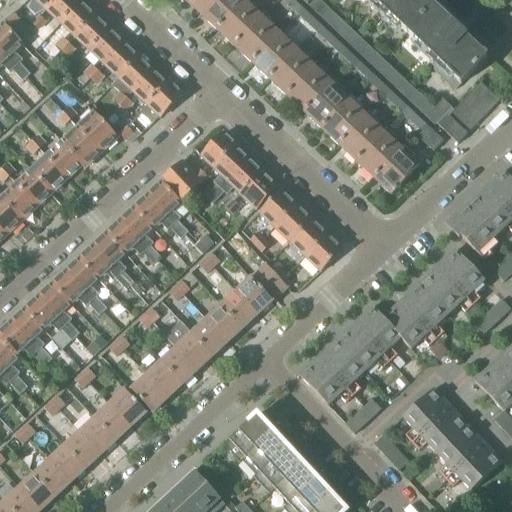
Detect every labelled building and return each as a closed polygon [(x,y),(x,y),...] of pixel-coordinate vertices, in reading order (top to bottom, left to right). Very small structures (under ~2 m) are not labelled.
[(33,0),(46,11),(56,0),(33,0)] [(39,18),(44,24),(54,33),(61,26),(80,5),(74,0),(56,0),(46,11),(39,18)] [(182,0),(198,15),(213,0),(182,0)] [(213,0),(198,15),(216,32),(244,3),(240,0),(213,0)] [(280,0),(298,17),(303,11),(291,0),(280,0)] [(316,0),(308,8),(315,15),(323,6),(316,0)] [(368,0),(385,15),(398,0),(368,0)] [(398,0),(385,15),(406,35),(432,8),(431,7),(430,7),(422,0),(398,0)] [(216,32),(233,48),(261,20),(244,3),(216,32)] [(61,26),(75,39),(95,19),(80,5),(61,26)] [(315,15),(427,120),(435,112),(433,111),(382,62),(386,58),(377,50),(373,54),(323,6),(315,15)] [(406,35),(433,61),(459,33),(452,27),(451,27),(434,11),(434,10),(432,8),(406,35)] [(298,17),(315,32),(320,27),(303,11),(298,17)] [(5,22),(6,23),(10,28),(18,22),(12,16),(5,22)] [(31,25),(37,31),(44,24),(39,18),(38,18),(31,25)] [(75,39),(88,52),(108,31),(95,19),(75,39)] [(233,48),(251,65),(278,36),(261,20),(233,48)] [(2,26),(0,27),(0,51),(26,79),(30,76),(19,64),(22,62),(15,54),(22,48),(2,26)] [(315,32),(332,49),(337,43),(320,27),(315,32)] [(88,52),(103,66),(123,45),(108,31),(88,52)] [(459,33),(433,61),(427,67),(454,92),(486,59),(483,57),(483,56),(482,57),(465,41),(466,40),(465,40),(465,39),(459,33)] [(251,65),(268,82),(296,52),(278,36),(251,65)] [(55,47),(61,53),(68,46),(62,40),(55,47)] [(332,49),(350,66),(355,60),(337,43),(332,49)] [(103,66),(117,79),(137,59),(123,45),(103,66)] [(68,46),(61,53),(66,58),(73,51),(68,46)] [(0,51),(0,67),(2,66),(9,74),(12,71),(22,83),(26,79),(0,51)] [(268,82),(286,98),(313,69),(296,52),(268,82)] [(125,100),(132,93),(152,73),(137,59),(117,79),(111,86),(120,95),(113,102),(119,108),(125,100)] [(350,66),(367,82),(372,76),(355,60),(350,66)] [(84,75),(90,80),(97,73),(91,68),(84,75)] [(286,98),(303,115),(331,86),(313,69),(286,98)] [(97,73),(90,80),(95,85),(102,78),(97,73)] [(132,93),(146,106),(166,86),(152,73),(132,93)] [(367,82),(385,98),(390,93),(372,76),(367,82)] [(168,83),(166,86),(146,106),(159,119),(181,96),(168,83)] [(480,84),(472,93),(490,111),(499,102),(480,84)] [(303,115),(321,131),(348,102),(331,86),(303,115)] [(385,98),(402,115),(407,110),(390,93),(385,98)] [(472,93),(463,102),(482,120),(490,111),(472,93)] [(49,101),(62,115),(69,122),(74,117),(63,105),(64,104),(56,95),(49,101)] [(125,100),(119,108),(124,113),(131,106),(125,100)] [(321,131),(339,148),(366,118),(348,102),(321,131)] [(435,112),(427,120),(434,127),(450,110),(442,102),(433,111),(435,112)] [(463,102),(455,111),(474,129),(482,120),(463,102)] [(402,115),(419,131),(425,126),(407,110),(402,115)] [(455,111),(447,119),(466,137),(474,129),(455,111)] [(92,114),(76,129),(100,155),(116,140),(92,114)] [(69,122),(62,115),(56,120),(63,128),(69,122)] [(339,148),(356,164),(383,135),(366,118),(339,148)] [(466,137),(447,119),(438,128),(457,146),(466,137)] [(100,155),(76,129),(70,122),(62,130),(68,137),(59,145),(81,167),(84,170),(100,155)] [(425,126),(419,131),(415,136),(433,153),(443,143),(425,126)] [(119,137),(125,143),(132,136),(127,130),(119,137)] [(207,179),(214,171),(234,149),(236,148),(223,135),(201,158),(208,165),(200,172),(207,179)] [(356,164),(373,181),(401,151),(383,135),(356,164)] [(43,146),(37,138),(31,144),(38,151),(43,146)] [(38,151),(31,144),(26,149),(32,156),(38,151)] [(59,145),(50,153),(45,158),(66,181),(81,167),(59,145)] [(205,198),(209,202),(248,162),(234,149),(214,171),(221,177),(213,185),(216,188),(205,198)] [(401,151),(373,181),(391,198),(394,195),(397,192),(396,192),(419,169),(401,151)] [(45,158),(30,172),(51,195),(66,181),(45,158)] [(233,203),(240,196),(262,176),(248,162),(209,202),(212,205),(223,194),(225,197),(226,196),(233,203)] [(181,164),(163,181),(182,201),(206,179),(199,172),(193,177),(181,164)] [(6,167),(1,172),(8,179),(13,174),(6,167)] [(30,172),(15,186),(36,209),(51,195),(30,172)] [(493,199),(511,219),(511,182),(503,173),(491,184),(495,188),(490,193),(495,198),(493,199)] [(262,176),(240,196),(255,211),(277,189),(262,176)] [(160,184),(146,197),(184,237),(187,234),(177,223),(180,220),(179,220),(187,213),(160,184)] [(15,186),(0,199),(0,201),(21,223),(36,209),(15,186)] [(258,215),(273,230),(295,207),(280,192),(258,215)] [(478,196),(466,207),(495,238),(506,228),(511,234),(511,219),(493,199),(491,201),(487,196),(482,201),(478,196)] [(146,197),(132,209),(160,239),(169,230),(179,241),(177,243),(196,262),(202,256),(194,247),(193,248),(183,238),(184,237),(146,197)] [(0,231),(6,237),(21,223),(0,201),(0,231)] [(226,211),(231,216),(238,209),(232,204),(226,211)] [(273,230),(288,244),(311,222),(295,207),(273,230)] [(495,238),(466,207),(455,218),(458,222),(454,227),(458,232),(454,235),(458,240),(461,238),(484,263),(491,256),(484,248),(495,238)] [(132,209),(119,222),(156,262),(160,259),(149,248),(152,246),(145,238),(152,232),(159,239),(160,239),(132,209)] [(119,222),(105,235),(125,257),(133,250),(140,258),(142,256),(152,267),(156,262),(119,222)] [(288,244),(304,259),(327,237),(311,222),(288,244)] [(105,235),(91,248),(129,288),(133,285),(122,274),(125,271),(118,264),(125,257),(105,235)] [(249,242),(255,248),(263,241),(257,235),(249,242)] [(327,237),(304,259),(320,274),(342,251),(327,237)] [(194,247),(202,256),(212,247),(204,238),(194,247)] [(263,241),(255,248),(260,255),(268,247),(263,241)] [(77,260),(98,282),(105,276),(112,283),(115,281),(125,292),(129,288),(91,248),(77,260)] [(447,277),(445,278),(473,307),(480,301),(472,293),(484,283),(455,252),(443,263),(447,267),(442,272),(447,277)] [(210,256),(204,261),(212,269),(218,264),(210,256)] [(495,274),(494,274),(503,284),(511,275),(511,257),(500,269),(493,262),(490,262),(486,265),(495,274)] [(77,260),(64,273),(102,313),(105,310),(95,299),(98,296),(91,289),(98,282),(77,260)] [(212,269),(204,261),(198,267),(206,275),(212,269)] [(264,267),(250,280),(272,303),(287,289),(281,284),(289,277),(277,264),(270,271),(265,266),(264,267)] [(64,273),(50,286),(71,308),(78,301),(85,308),(88,306),(98,317),(102,313),(64,273)] [(180,277),(176,273),(171,277),(175,281),(180,277)] [(430,275),(418,286),(448,317),(458,307),(465,315),(473,307),(445,278),(443,280),(439,275),(434,279),(430,275)] [(250,280),(235,294),(257,317),(272,303),(250,280)] [(181,283),(174,289),(182,297),(188,291),(181,283)] [(50,286),(36,298),(74,339),(78,335),(68,324),(71,322),(64,314),(71,308),(50,286)] [(410,311),(409,312),(436,342),(443,335),(436,327),(448,317),(418,286),(407,297),(411,301),(406,306),(410,311)] [(182,297),(174,289),(168,295),(176,303),(182,297)] [(235,294),(220,308),(242,331),(257,317),(235,294)] [(36,298),(23,311),(43,333),(51,326),(58,334),(60,331),(71,342),(74,339),(36,298)] [(475,327),(483,336),(484,337),(510,312),(501,302),(475,327)] [(220,308),(205,322),(227,345),(242,331),(220,308)] [(364,333),(362,335),(389,364),(396,357),(390,350),(400,340),(382,320),(372,308),(360,319),(364,324),(359,328),(364,333)] [(393,309),(382,320),(400,340),(410,351),(421,341),(428,349),(436,342),(409,312),(407,314),(402,309),(397,313),(393,309)] [(23,311),(9,324),(47,364),(51,361),(41,350),(43,347),(36,339),(43,333),(23,311)] [(151,311),(145,317),(152,325),(159,319),(151,311)] [(152,325),(145,317),(138,323),(146,331),(152,325)] [(205,322),(191,335),(212,359),(227,345),(205,322)] [(0,332),(0,341),(18,361),(19,361),(17,358),(23,352),(30,359),(33,357),(43,368),(47,364),(9,324),(0,332)] [(389,364),(362,335),(360,337),(355,331),(351,336),(347,332),(335,343),(365,373),(375,364),(382,371),(389,364)] [(191,335),(176,350),(197,373),(212,359),(191,335)] [(436,342),(440,346),(447,339),(443,335),(436,342)] [(100,337),(86,350),(94,358),(108,346),(100,337)] [(121,339),(114,345),(122,353),(128,347),(121,339)] [(0,341),(0,368),(22,393),(26,389),(16,378),(19,376),(11,368),(18,361),(0,341)] [(327,367),(326,369),(352,398),(360,391),(353,384),(365,373),(335,343),(324,353),(327,357),(322,362),(327,367)] [(431,350),(439,359),(445,353),(437,345),(431,350)] [(502,373),(501,375),(511,386),(511,350),(510,349),(499,360),(503,364),(498,368),(502,373)] [(176,350),(161,363),(182,386),(197,373),(176,350)] [(100,358),(108,366),(116,359),(108,351),(100,358)] [(392,363),(397,368),(402,364),(397,358),(392,363)] [(161,363),(146,378),(167,401),(182,386),(161,363)] [(352,398),(326,369),(324,371),(319,365),(314,370),(310,366),(298,377),(327,408),(338,398),(345,405),(352,398)] [(0,368),(0,381),(6,387),(8,385),(19,396),(22,393),(0,368)] [(87,371),(81,376),(88,384),(94,378),(87,371)] [(511,386),(501,375),(499,376),(494,371),(489,376),(485,372),(474,383),(502,414),(511,404),(511,386)] [(88,384),(81,376),(74,382),(90,399),(96,393),(88,384)] [(167,401),(146,378),(130,392),(152,415),(167,401)] [(403,379),(399,383),(404,389),(408,385),(403,379)] [(405,438),(412,445),(441,418),(439,417),(444,412),(440,407),(444,403),(433,391),(402,420),(412,431),(405,438)] [(124,392),(109,406),(130,430),(145,415),(124,392)] [(57,399),(50,404),(58,412),(64,407),(57,399)] [(372,402),(345,426),(345,427),(354,436),(381,412),(372,402)] [(58,412),(50,404),(44,410),(51,418),(58,412)] [(109,406),(94,420),(115,443),(130,430),(109,406)] [(511,442),(511,422),(503,414),(494,423),(511,442)] [(426,445),(436,456),(467,428),(456,416),(452,420),(448,415),(443,420),(441,418),(412,445),(418,452),(426,445)] [(223,447),(239,464),(272,433),(271,433),(265,427),(266,427),(256,417),(247,425),(247,426),(238,434),(238,433),(223,447)] [(94,420),(79,434),(100,457),(115,443),(94,420)] [(26,427),(20,432),(28,441),(34,435),(26,427)] [(445,481),(446,482),(475,455),(473,453),(478,448),(474,443),(478,439),(467,428),(436,456),(446,467),(439,474),(439,475),(435,479),(440,485),(445,481)] [(28,441),(20,432),(14,438),(21,446),(28,441)] [(253,479),(254,480),(286,449),(285,449),(280,443),(272,433),(239,464),(239,465),(245,460),(258,474),(253,479)] [(79,434),(64,448),(85,471),(100,457),(79,434)] [(373,447),(398,473),(408,464),(411,461),(404,454),(401,457),(383,437),(373,447)] [(12,442),(6,447),(15,457),(21,451),(12,442)] [(64,448),(49,462),(70,485),(85,471),(64,448)] [(254,480),(268,495),(301,465),(300,465),(295,459),(286,449),(254,480)] [(475,455),(446,482),(453,489),(460,482),(471,493),(501,464),(490,453),(486,457),(482,452),(476,456),(475,455)] [(49,462),(34,476),(55,499),(70,485),(49,462)] [(282,511),(283,511),(316,481),(315,480),(315,481),(310,475),(301,465),(268,495),(269,496),(274,491),(288,505),(282,511)] [(187,481),(177,489),(198,511),(208,511),(220,501),(218,500),(210,491),(202,482),(194,474),(193,475),(193,476),(192,477),(187,481)] [(202,482),(210,491),(217,484),(209,475),(202,482)] [(34,476),(18,490),(38,511),(41,511),(55,499),(34,476)] [(283,511),(313,511),(330,497),(330,496),(324,491),(325,490),(316,481),(283,511)] [(217,484),(210,491),(218,500),(225,493),(217,484)] [(171,495),(162,504),(169,511),(198,511),(177,489),(177,490),(171,496),(171,495)] [(38,511),(18,490),(4,504),(11,511),(38,511)] [(330,497),(313,511),(344,511),(345,511),(344,511),(339,506),(330,497)]
